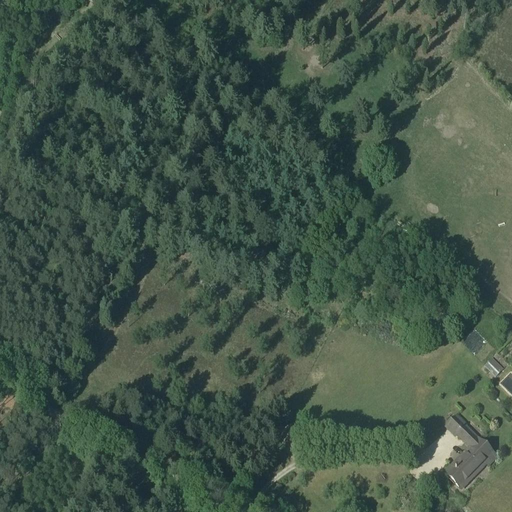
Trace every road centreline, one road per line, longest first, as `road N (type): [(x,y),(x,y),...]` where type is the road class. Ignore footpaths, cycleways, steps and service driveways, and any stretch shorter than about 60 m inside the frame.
road 1 (track): [(0,382),(234,511)]
road 2 (track): [(247,511),(275,476),(307,460),(434,455),(449,440)]
